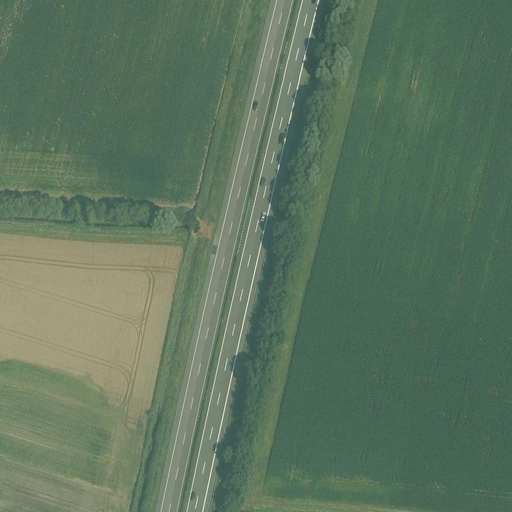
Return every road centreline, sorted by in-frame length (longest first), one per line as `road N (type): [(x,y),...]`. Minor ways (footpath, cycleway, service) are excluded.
road 1 (motorway): [(279,0),(162,511)]
road 2 (motorway): [(199,511),(316,0)]
